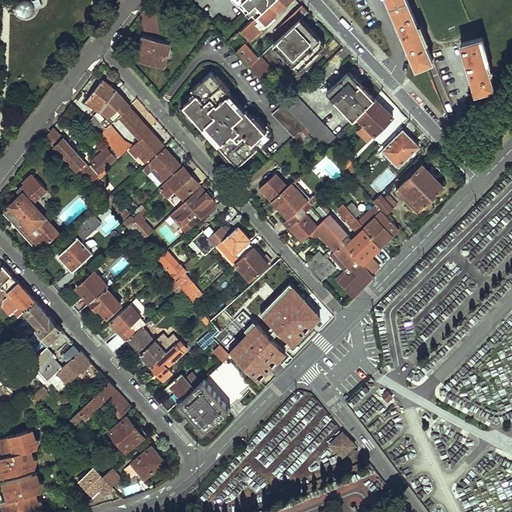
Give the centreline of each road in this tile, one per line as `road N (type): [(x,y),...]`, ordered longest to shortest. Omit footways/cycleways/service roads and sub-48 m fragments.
road 1 (residential): [(99,44),(347,319)]
road 2 (residential): [(200,465),(0,242)]
road 3 (residential): [(313,0),(480,181)]
road 4 (residential): [(347,319),(480,181)]
road 5 (unclassified): [(420,511),(300,364)]
road 6 (residential): [(0,175),(99,44)]
road 7 (residential): [(200,465),(300,364)]
